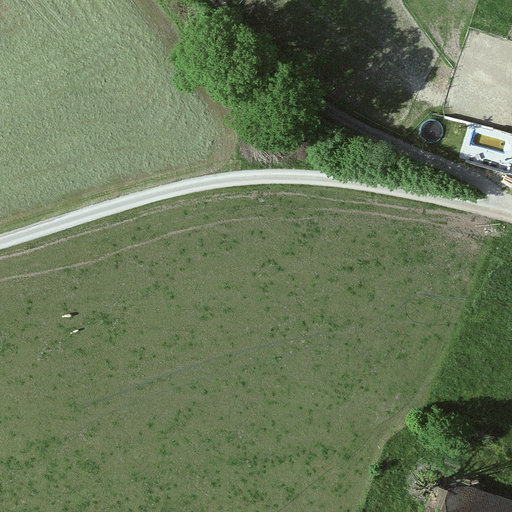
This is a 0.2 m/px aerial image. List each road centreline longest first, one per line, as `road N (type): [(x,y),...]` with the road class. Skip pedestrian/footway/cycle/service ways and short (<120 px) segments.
road 1 (track): [(0,242),(187,187),(284,175),(511,217)]
road 2 (track): [(511,206),(483,184),(325,108),(222,0)]
